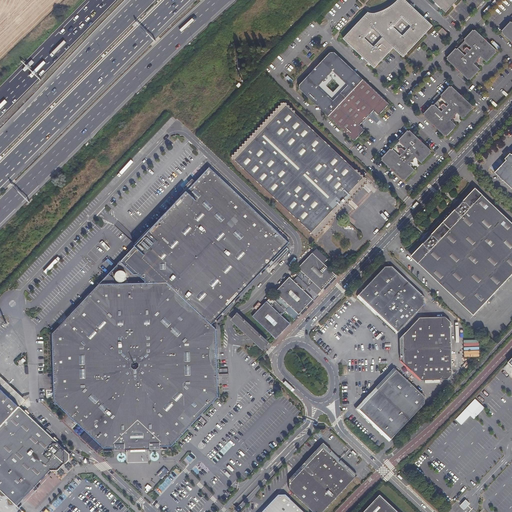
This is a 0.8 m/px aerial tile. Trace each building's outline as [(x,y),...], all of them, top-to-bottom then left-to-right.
[(417,43),(434,26),(407,0),(397,0),(393,5),(385,12),(377,20),(373,16),(375,13),(367,10),(341,37),(354,48),(374,68),(394,48),(403,57),(417,43)] [(433,0),(447,12),(458,0),(433,0)] [(393,5),(382,9),(376,11),(375,13),(373,16),(377,20),(385,12),(393,5)] [(511,40),(511,21),(502,32),(511,40)] [(446,38),(450,34),(444,28),(440,32),(446,38)] [(488,62),(498,51),(474,28),(464,38),(465,40),(457,48),(455,47),(446,57),(470,80),(481,69),(476,64),(478,61),(479,62),(480,61),(480,60),(480,59),(482,56),(488,62)] [(457,48),(465,40),(464,38),(455,47),(457,48)] [(346,62),(336,53),(330,53),(301,86),(301,92),(319,108),(321,105),(325,109),(323,111),(347,134),(349,136),(354,141),(365,130),(360,125),(374,110),(379,114),(390,103),(358,74),(355,77),(350,71),(351,67),(346,62)] [(350,71),(355,77),(358,74),(351,67),(350,71)] [(447,136),(458,125),(452,120),(455,118),(456,118),(457,118),(457,117),(457,116),(457,115),(459,113),(464,118),(475,108),(452,85),(442,95),(443,96),(434,105),(434,104),(424,114),(447,136)] [(365,179),(350,165),(321,136),(301,118),(287,104),(283,102),(232,156),(278,200),(301,222),(302,226),(305,226),(305,228),(307,228),(308,231),(310,231),(310,234),(316,234),(316,231),(318,232),(319,224),(325,224),(325,222),(328,221),(328,218),(330,219),(330,215),(341,205),(353,191),(365,179)] [(410,129),(400,139),(401,140),(393,149),(392,148),(382,158),(405,180),(416,169),(411,164),(412,162),(413,162),(414,162),(415,162),(416,161),(416,160),(416,159),(417,157),(423,162),(433,151),(410,129)] [(511,189),(511,154),(511,155),(510,154),(505,160),(506,161),(495,173),(511,189)] [(210,167),(151,229),(120,262),(135,274),(145,273),(145,282),(114,283),(114,279),(109,274),(52,333),(55,401),(104,447),(116,447),(116,450),(160,450),(159,446),(172,446),(218,395),(216,329),(212,324),(231,305),(290,242),(210,167)] [(412,256),(474,315),(511,274),(511,222),(475,188),(462,202),(459,201),(455,206),(455,209),(430,236),(426,236),(423,240),(423,243),(412,256)] [(493,201),(511,218),(511,212),(496,198),(493,201)] [(322,290),(337,274),(326,264),(313,252),(299,267),(302,271),(299,275),(309,286),(314,281),(322,290)] [(342,271),(330,260),(326,264),(337,274),(338,275),(342,271)] [(391,265),(384,264),(360,289),(361,296),(393,327),(401,327),(423,303),(423,296),(391,265)] [(305,290),(309,286),(299,275),(299,276),(298,277),(294,280),(290,276),(275,292),(279,296),(275,300),(286,310),(290,306),(299,314),(314,298),(305,290)] [(277,338),(290,323),(282,315),(286,310),(275,300),(271,304),(267,301),(253,316),(277,338)] [(446,316),(438,316),(417,316),(405,330),(406,341),(408,339),(409,368),(422,381),(449,380),(454,375),(451,323),(446,316)] [(511,360),(489,385),(503,398),(500,401),(506,407),(509,404),(511,406),(511,360)] [(377,390),(410,421),(426,404),(426,396),(397,369),(377,390)] [(19,399),(0,379),(0,393),(4,398),(13,406),(19,399)] [(410,421),(377,390),(359,409),(392,440),(410,421)] [(0,511),(15,511),(13,509),(16,506),(42,479),(47,474),(54,474),(61,468),(62,468),(66,465),(66,458),(52,445),(23,416),(4,398),(0,393),(0,511)] [(321,510),(351,478),(351,471),(326,448),(320,448),(291,478),(289,480),(289,487),(313,510),(321,510)] [(185,460),(188,463),(194,456),(191,453),(185,460)] [(304,511),(283,492),(277,492),(258,511),(304,511)] [(402,511),(381,492),(362,511),(402,511)]
